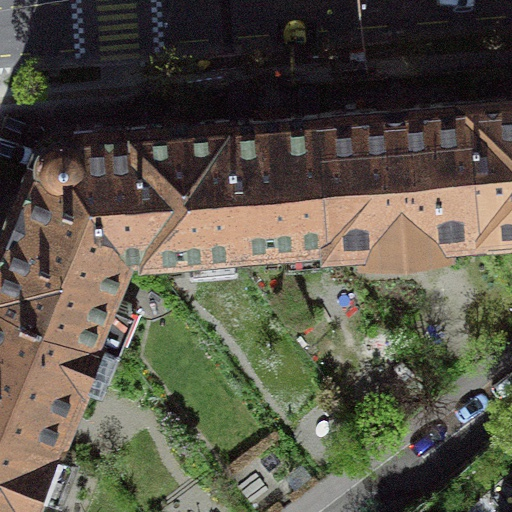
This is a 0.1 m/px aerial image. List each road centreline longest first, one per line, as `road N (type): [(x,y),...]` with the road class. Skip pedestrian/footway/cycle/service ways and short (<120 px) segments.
road 1 (secondary): [(382,0),(0,32)]
road 2 (residential): [(361,511),(511,398)]
